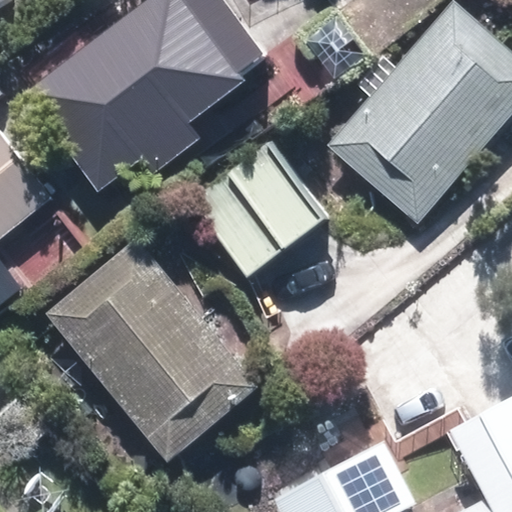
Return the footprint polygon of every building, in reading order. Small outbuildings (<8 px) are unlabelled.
[(168,0),(48,86),(118,184),(165,150),(174,161),(220,128),(212,116),(277,70),(272,63),(294,47),(259,0),(168,0)] [(471,0),(345,140),(431,217),(511,127),(511,31),(476,0),(471,0)] [(0,125),(0,244),(71,190),(13,116),(0,125)] [(210,197),(264,271),(346,212),(292,137),(210,197)] [(156,234),(63,311),(185,459),(279,382),(156,234)] [(511,511),(511,408),(483,423),(511,478),(511,486),(462,511),(404,511),(433,497),(403,439),(293,496),(301,511),(511,511)]
